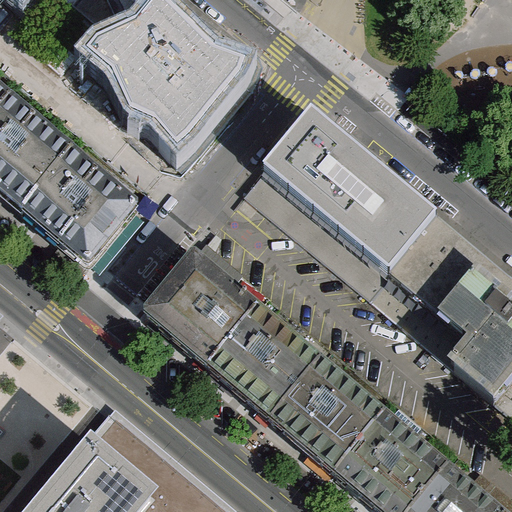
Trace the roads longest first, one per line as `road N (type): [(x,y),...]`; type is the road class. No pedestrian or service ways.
road 1 (residential): [(308,68),(84,336)]
road 2 (tertiary): [(288,511),(84,336)]
road 3 (residential): [(308,68),(511,235)]
